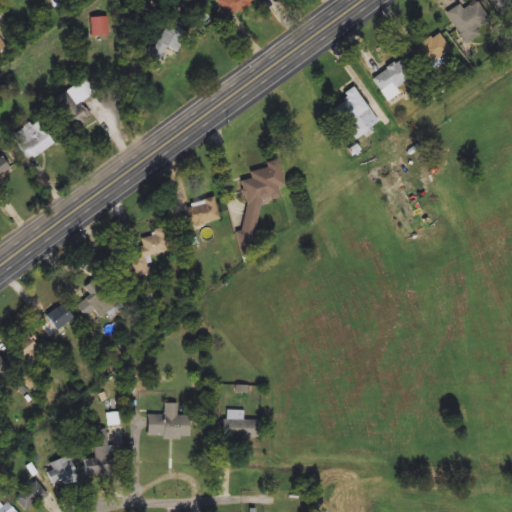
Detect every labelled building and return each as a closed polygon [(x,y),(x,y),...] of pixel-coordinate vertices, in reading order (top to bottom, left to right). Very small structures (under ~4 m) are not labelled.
[(0,6),(0,0),(17,0),(19,5),(1,10),(0,6)] [(256,0),(229,20),(214,0),(256,0)] [(476,0),(491,22),(462,42),(446,20),(476,0)] [(511,0),(511,4),(501,12),(492,0),(511,0)] [(106,36),(89,36),(89,18),(106,18),(106,36)] [(187,28),(177,54),(166,50),(160,65),(148,60),(165,19),(187,28)] [(426,68),(413,50),(437,32),(450,51),(426,68)] [(370,80),(401,58),(414,77),(397,90),(400,94),(386,103),(370,80)] [(78,104),(87,119),(64,134),(51,114),(70,102),(63,92),(84,79),(93,94),(78,104)] [(331,105),(355,90),(377,125),(353,140),(331,105)] [(26,161),(10,137),(36,120),(52,144),(26,161)] [(0,148),(15,163),(0,177),(0,148)] [(279,198),(255,202),(260,230),(249,232),(240,181),(249,180),(247,168),(278,163),(282,187),(278,188),(279,198)] [(189,231),(181,209),(212,198),(220,220),(189,231)] [(150,274),(135,278),(125,247),(166,235),(171,250),(145,258),(150,274)] [(99,319),(92,311),(85,318),(75,306),(87,297),(81,289),(97,276),(119,303),(99,319)] [(55,334),(41,320),(57,304),(71,319),(55,334)] [(44,352),(29,368),(10,349),(25,333),(44,352)] [(0,360),(9,375),(0,380),(0,360)] [(145,439),(145,415),(163,415),(163,404),(177,404),(177,417),(188,418),(188,439),(145,439)] [(242,412),(242,421),(256,421),(256,441),(223,441),(223,412),(242,412)] [(91,431),(107,430),(111,475),(94,476),(91,431)] [(77,477),(55,487),(46,466),(68,456),(77,477)] [(22,511),(12,498),(36,481),(47,496),(24,511),(22,511)] [(14,511),(0,511),(0,505),(2,503),(14,511)]
